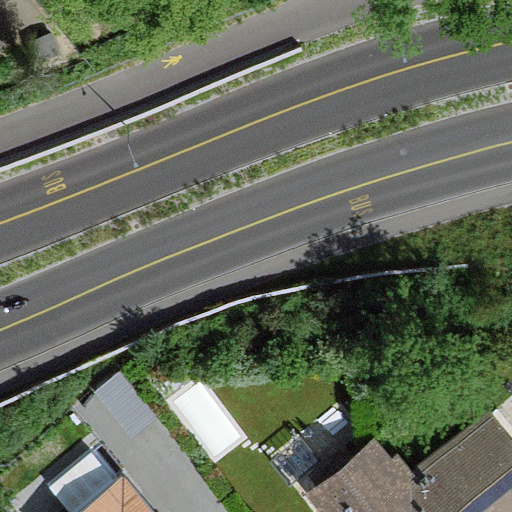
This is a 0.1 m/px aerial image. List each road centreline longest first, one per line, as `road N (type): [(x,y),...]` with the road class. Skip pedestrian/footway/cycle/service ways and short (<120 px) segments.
road 1 (tertiary): [(0,331),(300,212),(511,145)]
road 2 (tertiary): [(511,46),(305,100),(0,221)]
